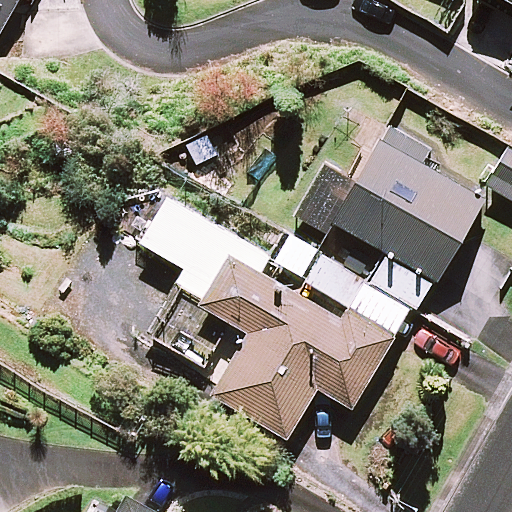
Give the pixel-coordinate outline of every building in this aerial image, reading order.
[(0,0),(0,43),(25,0),(0,0)] [(511,0),(476,0),(511,20),(511,0)] [(430,153),(394,133),(361,190),(330,172),(309,209),(443,285),(487,206),(421,169),(430,153)] [(511,151),(511,152),(491,185),(511,197),(511,151)] [(218,233),(174,209),(151,252),(195,276),(218,233)] [(265,266),(219,239),(158,342),(206,371),(233,326),(254,339),(218,400),(291,443),(321,392),(355,412),(391,351),(261,274),(265,266)] [(362,282),(321,257),(305,282),(346,308),(362,282)] [(434,284),(389,258),(374,283),(419,310),(434,284)] [(410,310),(366,286),(354,308),(397,333),(410,310)]
